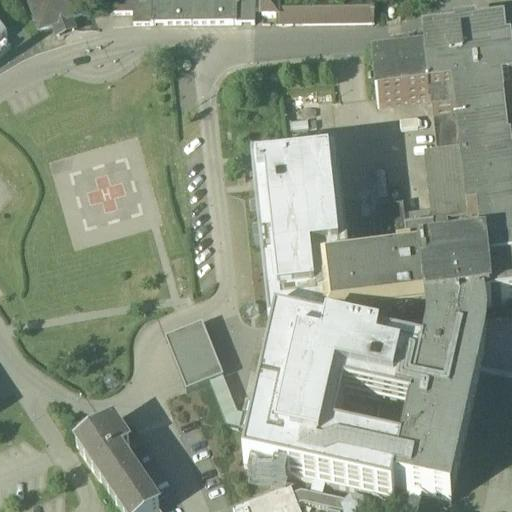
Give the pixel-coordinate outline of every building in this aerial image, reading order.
[(26,0),(40,36),(52,31),(69,25),(84,19),(76,0),(26,0)] [(133,28),(254,27),(254,0),(112,0),(112,18),(133,18),(133,28)] [(276,27),(374,26),(374,17),(375,17),(375,13),(373,13),(373,3),(290,3),(290,0),(261,0),(261,19),(276,20),(276,27)] [(73,36),(69,25),(52,31),(57,43),(73,36)] [(0,59),(10,50),(3,42),(7,39),(0,32),(0,59)] [(426,159),(433,228),(435,246),(437,262),(422,264),(421,257),(402,259),(349,265),(320,268),(327,328),(340,327),(341,330),(357,328),(357,325),(380,322),(415,318),(427,317),(430,334),(430,338),(412,416),(405,448),(395,491),(396,492),(411,495),(422,497),(451,504),(485,353),(486,339),(486,328),(485,312),(511,309),(511,172),(510,156),(508,156),(501,93),(511,91),(511,73),(510,55),(505,55),(504,37),(475,40),(474,37),(457,39),(457,43),(425,47),(427,64),(374,70),(375,83),(373,83),(375,106),(431,100),(433,119),(445,118),(449,156),(437,158),(426,159)] [(445,118),(433,119),(437,158),(449,156),(445,118)] [(393,504),(396,492),(395,491),(405,448),(374,441),(338,433),(345,401),(381,409),(412,416),(430,338),(430,334),(427,317),(415,318),(417,330),(382,333),(380,322),(357,325),(357,328),(341,330),(340,327),(327,328),(320,268),(349,265),(337,156),(251,165),(270,331),(276,330),(258,407),(252,436),(244,470),(252,472),(288,480),(313,486),(325,489),(393,504)] [(407,249),(435,246),(433,228),(405,231),(407,249)] [(223,382),(202,329),(165,343),(186,397),(210,388),(222,383),(223,382)] [(239,433),(242,420),(237,419),(222,383),(210,388),(227,430),(239,433)] [(239,433),(252,436),(258,407),(245,404),(242,420),(239,433)] [(412,416),(381,409),(374,441),(405,448),(412,416)] [(116,511),(156,511),(121,458),(130,452),(113,427),(76,451),(116,511)] [(285,496),(288,480),(252,472),(248,488),(285,496)] [(313,486),(310,498),(322,501),(325,489),(313,486)] [(298,511),(298,509),(293,499),(290,491),(238,511),(298,511)] [(418,511),(422,497),(411,495),(406,511),(418,511)] [(293,499),(298,509),(302,508),(321,511),(370,511),(365,511),(363,505),(362,504),(351,502),(350,502),(346,507),(322,501),(310,498),(301,496),(293,499)]
